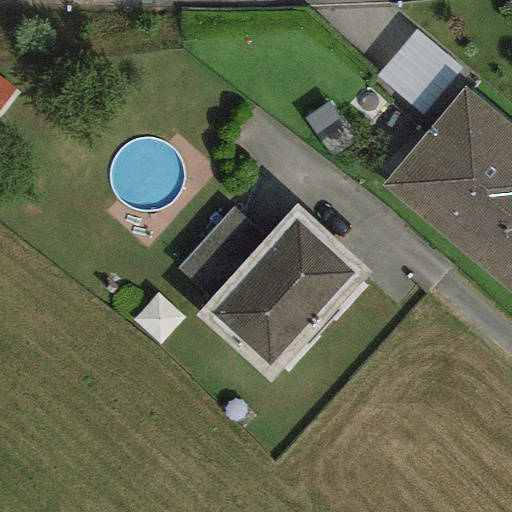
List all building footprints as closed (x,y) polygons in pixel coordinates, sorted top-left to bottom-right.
[(417,23),(376,70),(418,106),(459,60),(417,23)] [(0,106),(12,89),(0,80),(0,106)] [(511,128),(462,87),(379,185),(449,243),(511,167),(511,128)] [(511,167),(449,243),(511,295),(511,167)] [(369,272),(294,204),(264,235),(209,299),(192,316),(268,384),(369,272)] [(209,299),(264,235),(231,206),(175,270),(209,299)]
